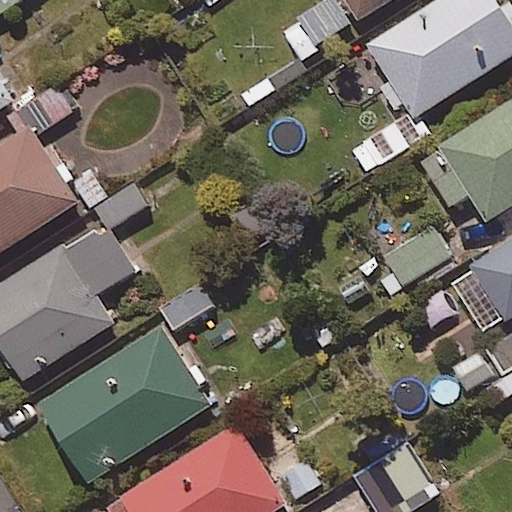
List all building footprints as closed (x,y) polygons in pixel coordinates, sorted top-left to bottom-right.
[(0,0),(0,19),(29,0),(0,0)] [(401,0),(349,0),(365,23),(401,0)] [(504,0),(445,0),(374,46),(422,120),(511,61),(511,8),(510,9),(504,0)] [(0,68),(0,117),(22,103),(0,68)] [(24,137),(0,152),(0,258),(85,204),(41,136),(77,113),(60,85),(11,116),(24,137)] [(511,210),(511,104),(443,148),(446,152),(426,164),(454,208),(474,196),(491,224),(511,210)] [(71,246),(0,290),(0,337),(29,384),(124,324),(106,296),(144,271),(118,229),(154,207),(140,185),(100,210),(113,231),(105,237),(102,232),(74,250),(71,246)] [(457,258),(438,227),(389,257),(398,273),(384,281),(393,296),(457,258)] [(511,243),(475,267),(511,324),(511,243)] [(216,306),(205,285),(165,308),(176,328),(216,306)] [(169,329),(44,407),(94,486),(218,407),(169,329)] [(511,331),(485,349),(511,388),(511,331)] [(286,511),(295,507),(244,427),(112,510),(113,511),(286,511)] [(388,511),(435,480),(409,442),(358,476),(382,511),(388,511)]
